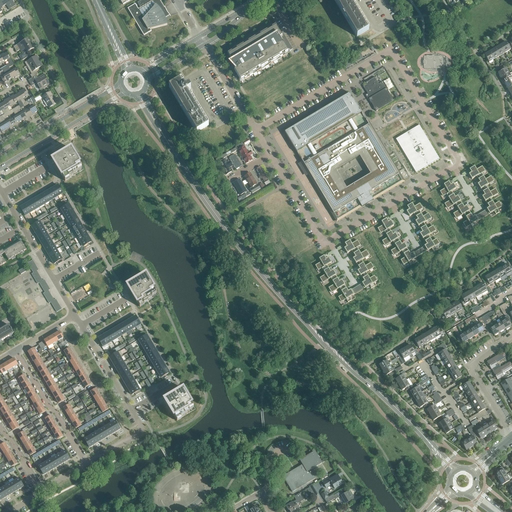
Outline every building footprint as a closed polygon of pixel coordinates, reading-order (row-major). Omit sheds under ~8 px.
[(6,5),(9,10),(15,6),(13,2),(14,2),(13,1),(11,0),(6,0),(0,4),(0,7),(1,9),(3,8),(2,7),(6,5)] [(151,31),(150,29),(167,25),(167,24),(167,23),(166,22),(166,20),(166,19),(165,18),(166,17),(169,16),(170,16),(169,15),(169,14),(168,13),(167,12),(167,11),(166,10),(166,9),(165,8),(165,7),(164,7),(165,8),(164,8),(158,0),(141,0),(137,3),(140,7),(138,9),(135,4),(127,9),(144,36),(151,31)] [(334,0),(357,37),(359,35),(369,30),(350,0),(334,0)] [(283,33),(281,35),(279,37),(278,36),(281,34),(275,24),(271,26),(230,50),(227,53),(233,62),(235,62),(236,68),(234,70),(241,82),(245,80),(285,55),(289,53),(288,52),(292,49),(288,42),(287,41),(283,33)] [(17,45),(14,47),(17,52),(21,49),(24,54),(34,48),(28,38),(17,45)] [(505,42),(500,45),(505,53),(511,50),(506,42),(505,42)] [(499,45),(500,46),(495,48),(500,56),(505,53),(500,45),(499,45)] [(494,48),(494,49),(490,52),(494,59),(500,56),(495,48),(495,49),(494,48)] [(489,51),(489,52),(484,55),(489,63),(494,59),(490,52),(489,52),(489,51)] [(3,53),(0,55),(0,59),(3,64),(5,62),(5,61),(7,60),(9,64),(8,64),(10,67),(14,65),(7,53),(4,54),(3,53)] [(353,64),(363,58),(360,53),(342,63),(345,69),(352,65),(352,64),(353,63),(353,64)] [(38,74),(36,70),(42,66),(36,56),(25,63),(27,66),(28,66),(30,69),(29,69),(31,74),(30,75),(32,78),(38,74)] [(16,68),(13,69),(14,70),(11,72),(9,68),(10,67),(8,64),(4,67),(12,79),(14,77),(15,78),(20,75),(16,68)] [(9,80),(12,79),(4,67),(1,69),(2,72),(3,71),(6,75),(3,76),(0,77),(4,84),(9,81),(9,80)] [(498,74),(501,78),(509,74),(506,68),(498,73),(498,74)] [(511,75),(511,77),(509,74),(501,78),(501,79),(502,81),(504,84),(511,79),(511,75)] [(41,90),(50,84),(44,75),(41,76),(42,77),(40,78),(40,77),(38,78),(36,76),(28,80),(32,86),(37,83),(41,90)] [(367,85),(364,87),(368,94),(367,95),(366,95),(366,96),(366,97),(367,97),(369,99),(376,112),(394,101),(386,89),(382,82),(379,84),(375,78),(366,83),(367,85)] [(169,87),(196,133),(208,126),(188,91),(191,89),(189,86),(186,87),(181,80),(169,87)] [(20,93),(17,94),(24,107),(28,104),(26,101),(25,102),(23,98),(25,97),(26,98),(29,96),(24,89),(22,90),(19,92),(20,93)] [(48,107),(49,107),(57,102),(56,102),(50,93),(51,93),(46,96),(44,93),(40,96),(35,99),(33,97),(30,99),(33,104),(36,102),(43,98),(49,107),(48,107)] [(367,123),(360,110),(355,113),(349,103),(354,101),(350,93),(321,111),(340,143),(369,125),(367,123)] [(20,105),(19,106),(20,109),(24,107),(17,94),(14,96),(14,95),(9,98),(13,105),(16,104),(15,103),(17,101),(20,105)] [(1,104),(9,116),(13,113),(11,111),(10,111),(7,107),(10,106),(10,107),(13,105),(9,98),(4,101),(4,102),(1,104)] [(28,108),(26,110),(30,117),(35,114),(35,113),(38,111),(33,104),(30,99),(26,101),(28,104),(29,104),(31,107),(29,109),(28,108)] [(360,110),(354,101),(349,103),(355,113),(360,110)] [(0,113),(0,112),(0,111),(2,111),(4,115),(3,115),(5,118),(9,116),(1,104),(0,104),(0,113)] [(25,120),(28,118),(30,117),(26,110),(23,111),(24,112),(22,113),(19,110),(20,109),(19,106),(15,108),(22,120),(25,119),(25,120)] [(16,117),(14,118),(13,117),(11,119),(15,126),(20,123),(19,122),(22,120),(15,108),(11,111),(13,113),(14,113),(16,117)] [(302,161),(337,220),(402,181),(369,125),(340,143),(321,111),(284,132),(302,162),(302,161)] [(11,119),(8,120),(8,121),(6,123),(4,119),(5,118),(3,115),(0,117),(0,118),(7,130),(9,128),(10,129),(15,126),(11,119)] [(419,125),(396,139),(416,173),(439,159),(419,125)] [(245,147),(238,150),(246,164),(252,160),(245,147)] [(227,156),(232,154),(237,150),(236,150),(235,148),(230,151),(225,154),(227,156)] [(52,161),(54,163),(65,181),(84,170),(71,149),(59,156),(52,161)] [(217,162),(222,159),(227,156),(225,154),(216,159),(217,162)] [(236,154),(229,158),(236,170),(243,166),(236,154)] [(226,159),(220,162),(228,175),(233,171),(226,159)] [(473,172),(468,174),(472,180),(478,176),(480,179),(483,177),(481,174),(484,172),(481,167),(476,170),(474,167),(471,169),(473,172)] [(260,168),(256,170),(263,182),(267,180),(260,168)] [(250,174),(244,177),(251,189),(257,186),(250,174)] [(482,182),(477,184),(480,189),(481,189),(482,192),(484,191),(488,189),(486,186),(493,182),(490,177),(485,180),(483,177),(480,179),(482,182)] [(241,180),(237,183),(243,194),(248,192),(241,180)] [(445,188),(440,191),(443,196),(446,195),(448,198),(451,196),(450,192),(456,189),(453,184),(449,186),(447,183),(443,185),(445,188)] [(53,188),(58,197),(63,194),(58,185),(53,188)] [(53,188),(48,191),(53,199),(58,197),(53,188)] [(486,194),(482,197),(485,202),(487,204),(489,203),(489,204),(492,202),(490,199),(498,194),(495,189),(489,192),(488,189),(484,191),(486,194)] [(49,202),(53,199),(48,191),(44,194),(49,202)] [(246,197),(250,195),(249,192),(243,196),(241,193),(241,192),(236,196),(239,201),(246,197)] [(44,205),(49,202),(44,194),(39,197),(44,205)] [(450,201),(445,204),(448,209),(455,204),(457,207),(460,205),(462,204),(460,201),(461,201),(458,196),(453,199),(451,196),(448,198),(450,201)] [(39,208),(44,205),(39,197),(34,199),(39,208)] [(30,202),(35,210),(39,208),(34,199),(30,202)] [(30,213),(35,210),(30,202),(25,205),(30,213)] [(491,207),(485,210),(488,215),(494,212),(496,215),(499,213),(497,210),(501,207),(498,202),(494,205),(492,202),(489,204),(491,207)] [(69,204),(59,210),(62,215),(72,209),(69,204)] [(410,209),(406,211),(409,217),(416,213),(417,216),(421,214),(419,211),(422,209),(419,204),(414,207),(412,204),(408,206),(410,209)] [(25,216),(30,213),(25,205),(20,208),(25,216)] [(459,210),(453,214),(456,219),(464,214),(466,217),(469,215),(471,214),(469,211),(466,206),(462,208),(460,205),(457,207),(459,210)] [(62,215),(65,220),(75,214),(72,209),(62,215)] [(65,220),(68,224),(77,218),(75,214),(65,220)] [(419,219),(415,221),(418,226),(420,229),(422,228),(425,226),(424,223),(431,219),(428,214),(423,217),(421,214),(417,216),(419,219)] [(467,220),(463,223),(466,228),(470,226),(472,229),(476,227),(474,224),(479,220),(476,215),(471,218),(469,215),(466,217),(467,220)] [(68,224),(70,229),(80,223),(77,218),(68,224)] [(383,225),(378,228),(381,233),(384,232),(386,235),(389,233),(387,230),(394,226),(391,221),(386,223),(385,220),(381,222),(383,225)] [(34,232),(43,227),(40,222),(31,227),(34,232)] [(70,229),(73,234),(83,228),(80,223),(70,229)] [(424,231),(419,234),(422,239),(423,239),(425,241),(426,240),(426,241),(430,239),(428,236),(435,231),(432,226),(427,229),(425,226),(422,228),(424,231)] [(45,231),(43,227),(34,232),(37,236),(45,231)] [(73,234),(76,238),(86,232),(83,228),(73,234)] [(40,241),(48,236),(45,231),(37,236),(40,241)] [(76,238),(79,243),(88,237),(86,232),(76,238)] [(388,238),(382,241),(385,246),(393,241),(394,244),(398,242),(400,241),(398,238),(395,233),(391,236),(389,233),(386,235),(388,238)] [(51,241),(48,236),(40,241),(43,245),(51,241)] [(83,247),(84,249),(90,246),(88,244),(91,242),(88,237),(79,243),(81,248),(83,247)] [(428,244),(423,247),(426,252),(431,249),(433,252),(437,250),(435,247),(439,244),(436,239),(432,242),(430,239),(426,241),(428,244)] [(21,241),(20,242),(4,252),(3,251),(1,248),(0,249),(1,252),(0,252),(2,255),(4,254),(8,261),(26,250),(21,241)] [(54,245),(51,241),(43,245),(45,250),(54,245)] [(348,246),(344,248),(347,254),(353,250),(355,253),(358,251),(357,248),(360,246),(357,241),(352,244),(350,241),(346,243),(348,246)] [(396,247),(391,251),(394,256),(401,251),(403,254),(407,252),(408,251),(407,248),(404,243),(400,245),(398,242),(394,244),(396,247)] [(48,255),(56,250),(54,245),(45,250),(48,255)] [(59,254),(56,250),(48,255),(51,259),(61,253),(59,254)] [(357,256),(353,258),(356,263),(358,266),(359,265),(360,265),(363,263),(361,260),(369,256),(366,251),(360,254),(358,251),(355,253),(357,256)] [(405,257),(401,260),(404,265),(408,263),(410,266),(413,264),(412,261),(417,257),(414,252),(408,255),(407,252),(403,254),(405,257)] [(62,259),(64,258),(61,253),(51,259),(54,264),(57,263),(58,265),(63,261),(62,259)] [(321,262),(315,265),(319,270),(322,269),(323,272),(327,270),(325,267),(331,263),(328,258),(324,260),(322,257),(319,259),(321,262)] [(361,268),(357,271),(360,276),(361,276),(362,278),(364,277),(364,278),(368,276),(366,273),(373,268),(370,263),(365,266),(363,263),(360,265),(361,268)] [(504,265),(500,267),(506,275),(511,272),(506,263),(506,264),(505,265),(504,266),(504,265)] [(496,271),(500,279),(506,275),(500,267),(501,267),(500,268),(496,271)] [(325,275),(320,278),(323,283),(330,278),(332,281),(336,279),(335,279),(337,278),(336,275),(333,270),(329,273),(327,270),(323,272),(325,275)] [(495,271),(490,274),(495,282),(500,279),(496,271),(495,271),(494,271),(495,271)] [(488,286),(495,282),(490,274),(489,274),(489,275),(488,275),(484,276),(485,277),(487,281),(486,282),(488,286)] [(146,275),(141,278),(127,286),(130,292),(139,307),(158,295),(146,275)] [(366,281),(361,284),(364,289),(369,286),(371,289),(374,287),(372,284),(377,281),(374,276),(369,279),(368,276),(364,278),(366,281)] [(334,284),(329,288),(332,293),(339,288),(341,291),(344,289),(346,288),(344,285),(345,285),(342,280),(337,282),(336,279),(332,281),(334,284)] [(482,283),(481,284),(477,287),(481,295),(487,291),(482,284),(482,283)] [(471,290),(476,298),(481,295),(477,287),(476,287),(471,290)] [(343,294),(338,297),(342,302),(346,300),(348,303),(351,301),(349,298),(354,294),(351,289),(346,292),(344,289),(341,291),(343,294)] [(466,293),(471,301),(476,298),(471,290),(470,290),(471,291),(466,293)] [(463,305),(471,301),(466,293),(465,294),(460,297),(463,300),(460,301),(463,305)] [(455,303),(455,302),(452,304),(452,305),(457,312),(462,309),(458,301),(457,302),(457,301),(456,302),(457,302),(455,303)] [(451,316),(457,312),(452,305),(451,305),(447,308),(451,316)] [(511,326),(509,323),(511,322),(508,316),(507,314),(505,312),(502,306),(499,307),(504,315),(506,317),(500,320),(501,322),(505,329),(506,330),(509,328),(509,327),(511,326)] [(441,316),(443,320),(445,318),(446,319),(451,316),(447,308),(446,308),(446,309),(441,311),(443,315),(441,316)] [(131,319),(136,328),(140,325),(136,316),(131,319)] [(486,327),(485,325),(481,318),(478,320),(480,323),(475,327),(479,334),(483,331),(484,330),(484,331),(485,330),(483,328),(486,327)] [(126,322),(131,330),(136,328),(131,319),(126,322)] [(121,325),(126,333),(131,330),(126,322),(121,325)] [(503,330),(504,329),(505,329),(501,322),(495,325),(500,332),(503,330)] [(11,329),(9,325),(6,327),(4,328),(2,330),(2,329),(2,328),(0,329),(0,341),(1,341),(10,336),(10,335),(14,333),(12,330),(13,330),(12,329),(11,329)] [(117,327),(122,336),(126,333),(121,325),(117,327)] [(478,334),(479,334),(475,327),(474,325),(472,326),(473,328),(470,330),(474,337),(477,335),(477,334),(478,334)] [(498,333),(499,332),(499,333),(500,332),(495,325),(490,329),(494,336),(498,333)] [(112,330),(117,339),(122,336),(117,327),(112,330)] [(432,330),(431,330),(431,331),(435,338),(440,335),(441,336),(444,335),(440,329),(438,330),(436,327),(432,330)] [(107,333),(112,341),(117,339),(112,330),(107,333)] [(471,338),(474,337),(470,330),(464,333),(468,340),(470,339),(470,338),(471,338)] [(58,341),(63,338),(59,331),(54,335),(58,341)] [(425,334),(430,342),(435,338),(431,331),(426,333),(425,334)] [(468,340),(464,333),(463,331),(460,332),(462,335),(459,336),(459,337),(457,338),(459,341),(461,340),(463,343),(464,344),(467,342),(466,341),(467,341),(466,341),(467,340),(468,340)] [(103,336),(108,344),(112,341),(107,333),(103,336)] [(428,346),(427,344),(430,342),(425,334),(421,337),(421,336),(420,337),(424,345),(426,347),(428,346)] [(53,344),(58,341),(54,335),(49,338),(53,344)] [(137,341),(140,346),(150,340),(147,335),(137,341)] [(98,339),(103,347),(108,344),(103,336),(98,339)] [(414,340),(419,348),(424,345),(420,337),(415,340),(414,340)] [(44,341),(47,346),(47,347),(53,344),(49,338),(44,341)] [(150,340),(140,346),(143,351),(152,345),(150,340)] [(143,351),(145,355),(155,349),(152,345),(143,351)] [(404,348),(405,348),(404,348),(409,356),(411,359),(413,357),(412,355),(415,353),(410,345),(405,348),(404,348)] [(27,352),(31,357),(37,353),(34,348),(27,352)] [(72,353),(69,348),(64,351),(67,357),(72,353)] [(397,354),(399,357),(403,364),(406,363),(404,359),(409,356),(404,348),(400,351),(399,351),(399,352),(400,353),(397,354)] [(155,349),(145,355),(148,360),(158,354),(155,349)] [(446,350),(445,350),(440,353),(436,355),(439,361),(449,355),(446,351),(446,352),(445,351),(446,350)] [(489,366),(490,367),(491,368),(491,370),(492,369),(493,372),(501,367),(499,365),(497,366),(496,363),(507,357),(504,352),(487,362),(487,363),(487,364),(488,366),(489,366)] [(37,353),(31,357),(34,362),(40,359),(37,353)] [(75,358),(72,353),(67,357),(70,362),(75,358)] [(112,362),(120,357),(117,353),(109,358),(112,362)] [(148,360),(151,365),(161,359),(158,354),(148,360)] [(403,364),(399,357),(397,354),(395,356),(400,366),(403,364)] [(443,362),(445,365),(452,361),(450,357),(449,357),(449,356),(449,355),(439,361),(441,363),(443,362)] [(123,362),(120,357),(112,362),(115,367),(123,362)] [(14,358),(9,362),(12,368),(18,365),(14,358)] [(79,364),(75,358),(70,362),(73,367),(79,364)] [(383,362),(382,362),(383,363),(379,365),(378,366),(380,369),(381,368),(382,369),(381,370),(382,370),(390,366),(392,364),(391,362),(389,363),(385,358),(381,360),(383,362)] [(37,368),(43,364),(40,359),(34,362),(37,368)] [(161,359),(151,365),(153,369),(163,363),(161,359)] [(452,361),(445,365),(442,366),(444,368),(446,367),(448,370),(455,366),(453,362),(452,361)] [(9,362),(3,365),(7,371),(12,368),(9,362)] [(126,367),(123,362),(115,367),(118,372),(126,367)] [(493,374),(494,376),(495,376),(496,378),(496,377),(497,378),(497,379),(497,380),(498,380),(499,382),(507,378),(505,375),(503,376),(502,374),(511,367),(511,365),(510,362),(501,367),(493,372),(494,374),(493,374)] [(153,369),(156,374),(166,368),(163,363),(153,369)] [(40,373),(46,369),(43,364),(37,368),(40,373)] [(79,364),(73,367),(76,372),(82,369),(79,364)] [(403,369),(401,366),(396,370),(394,367),(392,369),(390,366),(382,370),(385,375),(385,376),(386,376),(388,374),(390,377),(396,373),(403,369)] [(448,370),(451,375),(458,371),(456,368),(455,367),(456,367),(455,366),(448,370)] [(129,371),(126,367),(118,372),(120,376),(129,371)] [(166,375),(169,373),(166,368),(156,374),(159,379),(161,378),(162,380),(167,377),(166,375)] [(43,378),(49,374),(46,369),(40,373),(43,378)] [(85,374),(82,369),(76,372),(79,377),(85,374)] [(131,376),(129,371),(120,376),(123,381),(131,376)] [(406,380),(403,375),(405,373),(404,371),(397,375),(398,377),(395,380),(395,381),(396,381),(398,385),(406,380)] [(459,372),(458,371),(451,375),(455,381),(462,377),(459,373),(458,372),(459,372)] [(46,383),(52,379),(49,374),(43,378),(46,383)] [(82,383),(88,379),(85,374),(79,377),(82,383)] [(18,378),(21,384),(27,380),(24,375),(18,378)] [(126,386),(134,381),(131,376),(123,381),(126,386)] [(49,388),(55,385),(52,379),(46,383),(49,388)] [(91,384),(88,379),(82,383),(85,388),(91,384)] [(411,388),(413,387),(409,379),(406,380),(398,385),(399,386),(402,391),(405,389),(406,391),(411,388)] [(511,384),(511,383),(509,379),(501,384),(504,389),(511,384)] [(30,385),(27,380),(21,384),(24,389),(30,385)] [(137,385),(134,381),(126,386),(128,390),(137,385)] [(463,393),(465,392),(472,387),(471,387),(471,386),(469,382),(459,387),(463,393)] [(128,390),(131,395),(134,393),(136,396),(141,392),(141,391),(142,390),(139,384),(137,385),(128,390)] [(411,392),(413,397),(421,392),(418,387),(419,385),(418,384),(413,387),(411,388),(412,388),(413,390),(410,391),(410,392),(410,393),(411,392)] [(24,389),(27,394),(33,391),(30,385),(24,389)] [(55,385),(49,388),(52,394),(58,390),(55,385)] [(466,398),(468,397),(475,393),(475,392),(474,392),(474,391),(472,387),(465,392),(467,394),(465,396),(466,398)] [(96,389),(90,392),(93,397),(99,394),(96,389)] [(164,400),(176,421),(195,410),(183,389),(171,396),(164,400)] [(52,394),(55,399),(62,395),(58,390),(52,394)] [(36,396),(33,391),(27,394),(31,399),(36,396)] [(422,395),(421,392),(413,397),(414,398),(417,402),(424,398),(426,397),(425,395),(423,394),(422,395)] [(475,393),(468,397),(472,402),(478,398),(477,397),(475,393)] [(99,394),(93,397),(96,402),(102,399),(99,394)] [(55,399),(58,404),(65,400),(62,395),(55,399)] [(31,399),(34,404),(39,401),(36,396),(31,399)] [(426,400),(424,398),(417,402),(416,403),(417,403),(420,408),(423,406),(424,408),(429,405),(427,403),(428,402),(427,401),(427,400),(426,400)] [(472,402),(475,408),(482,404),(481,403),(480,402),(481,402),(478,398),(472,402)] [(96,402),(100,408),(105,404),(102,399),(96,402)] [(42,406),(39,401),(34,404),(37,410),(42,406)] [(105,404),(100,408),(103,413),(108,409),(105,404)] [(478,413),(475,415),(477,417),(486,412),(485,409),(485,408),(484,409),(484,408),(484,407),(482,404),(475,408),(478,413)] [(66,413),(72,410),(69,405),(63,408),(66,413)] [(427,411),(430,415),(438,411),(439,410),(439,409),(439,410),(438,409),(438,408),(437,408),(436,408),(434,405),(427,410),(427,411)] [(10,412),(7,406),(0,410),(4,415),(10,412)] [(40,415),(45,411),(42,406),(37,410),(40,415)] [(69,418),(75,415),(72,410),(66,413),(69,418)] [(441,416),(438,411),(430,415),(430,416),(431,416),(433,421),(441,416)] [(4,415),(7,421),(13,417),(10,412),(4,415)] [(488,414),(486,412),(477,417),(477,418),(479,420),(488,414)] [(69,418),(73,424),(78,420),(75,415),(69,418)] [(48,424),(53,421),(50,416),(45,419),(48,424)] [(7,421),(10,426),(16,422),(13,417),(7,421)] [(440,424),(443,429),(450,424),(447,418),(439,423),(440,424)] [(487,421),(485,422),(487,424),(491,432),(492,432),(497,429),(494,424),(496,423),(493,419),(489,422),(487,421)] [(76,429),(81,425),(78,420),(73,424),(76,429)] [(57,426),(53,421),(48,424),(51,429),(57,426)] [(111,424),(116,432),(120,429),(115,421),(111,424)] [(19,427),(16,422),(10,426),(13,431),(19,427)] [(116,432),(111,424),(106,426),(111,435),(116,432)] [(446,434),(454,429),(450,424),(443,429),(442,429),(443,430),(443,429),(446,434)] [(487,435),(491,432),(487,424),(481,428),(486,435),(486,436),(487,435)] [(486,435),(481,428),(476,431),(472,425),(470,427),(476,437),(478,436),(480,439),(481,439),(482,438),(481,438),(486,435)] [(60,431),(57,426),(51,429),(54,435),(60,431)] [(107,437),(111,435),(106,426),(102,429),(107,437)] [(472,436),(467,440),(472,447),(476,445),(477,444),(474,438),(476,437),(470,427),(467,428),(472,436)] [(102,429),(97,431),(103,440),(107,437),(102,429)] [(63,436),(60,431),(54,435),(57,440),(63,436)] [(97,431),(93,434),(98,442),(103,440),(97,431)] [(18,435),(21,440),(26,437),(23,432),(18,435)] [(93,434),(89,437),(94,445),(98,442),(93,434)] [(24,445),(30,442),(26,437),(21,440),(24,445)] [(89,448),(94,445),(89,437),(84,439),(89,448)] [(472,447),(467,440),(461,443),(466,451),(471,448),(472,448),(471,447),(472,447)] [(27,451),(33,447),(30,442),(24,445),(27,451)] [(33,447),(27,451),(30,456),(36,453),(33,447)] [(5,456),(11,453),(8,448),(2,451),(5,456)] [(70,459),(65,451),(60,453),(65,462),(70,459)] [(299,460),(302,465),(283,476),(292,492),(296,490),(296,489),(304,484),(303,484),(305,483),(306,484),(315,478),(310,470),(322,463),(315,451),(299,460)] [(8,462),(14,458),(11,453),(5,456),(3,458),(4,460),(7,459),(8,462)] [(65,462),(60,453),(56,456),(61,465),(65,462)] [(52,459),(57,467),(61,465),(56,456),(52,459)] [(14,458),(8,462),(12,467),(17,464),(14,458)] [(57,467),(52,459),(47,461),(52,470),(57,467)] [(52,470),(47,461),(43,464),(48,472),(52,470)] [(48,472),(43,464),(38,467),(43,475),(48,472)] [(498,480),(506,475),(501,467),(497,469),(499,472),(495,474),(496,475),(495,475),(496,478),(497,477),(498,479),(498,480)] [(337,475),(323,483),(326,488),(332,484),(334,489),(343,484),(339,477),(338,478),(336,475),(337,475)] [(509,481),(506,475),(498,480),(501,485),(502,485),(509,481)] [(24,487),(19,478),(14,481),(19,489),(24,487)] [(14,481),(10,484),(15,492),(19,489),(14,481)] [(15,492),(10,484),(5,486),(10,495),(15,492)] [(315,496),(318,495),(312,485),(309,487),(310,488),(313,494),(315,496)] [(5,486),(1,489),(6,497),(10,495),(5,486)] [(342,491),(334,496),(333,495),(325,500),(327,503),(335,499),(336,499),(341,496),(346,504),(354,499),(350,491),(344,494),(342,491)] [(289,511),(295,511),(300,510),(296,504),(303,500),(300,494),(295,497),(297,500),(285,507),(287,510),(288,509),(289,511)]
